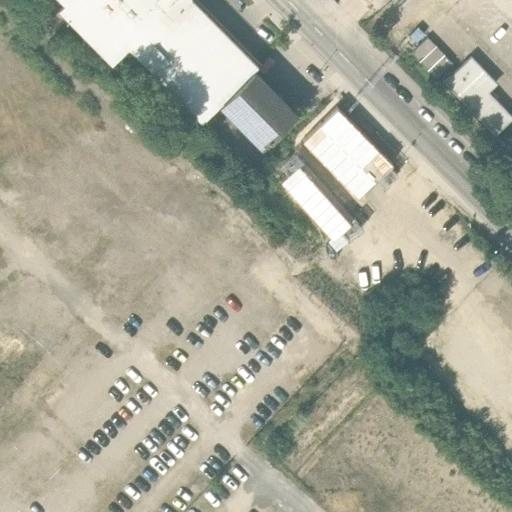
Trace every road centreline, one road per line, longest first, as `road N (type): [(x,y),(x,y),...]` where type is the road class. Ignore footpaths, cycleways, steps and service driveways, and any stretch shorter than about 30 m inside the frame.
road 1 (track): [(0,491),(235,241)]
road 2 (tertiary): [(286,0),(511,228)]
road 3 (track): [(240,450),(0,240)]
road 4 (track): [(58,511),(274,284)]
road 5 (track): [(312,327),(142,511)]
